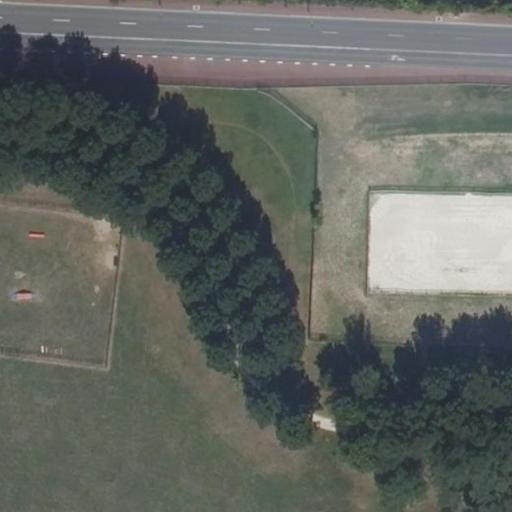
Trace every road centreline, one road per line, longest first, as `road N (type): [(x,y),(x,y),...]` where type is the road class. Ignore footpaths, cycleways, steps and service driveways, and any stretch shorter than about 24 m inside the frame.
road 1 (track): [(511,437),(340,432),(265,403),(242,380),(161,222),(123,191),(42,157),(0,156)]
road 2 (primary): [(0,33),(511,47)]
